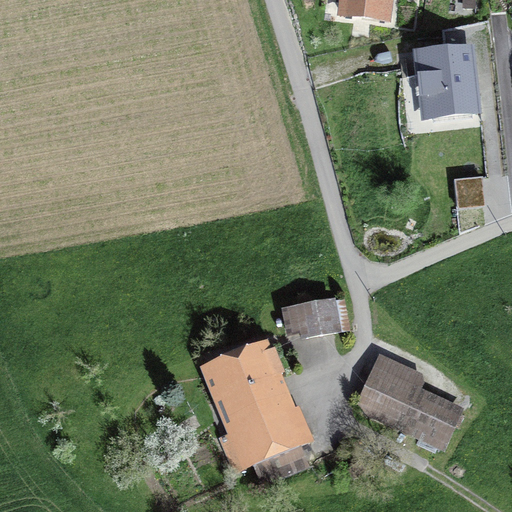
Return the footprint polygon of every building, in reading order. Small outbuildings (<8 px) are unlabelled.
[(398,0),(346,0),(342,30),(394,37),(398,0)] [(473,42),(429,47),(435,102),(479,97),(473,42)] [(341,304),(282,313),(288,346),(346,337),(341,304)] [(274,344),(202,373),(245,479),(317,450),(274,344)] [(428,384),(380,363),(355,418),(445,459),(465,415),(423,396),(428,384)]
